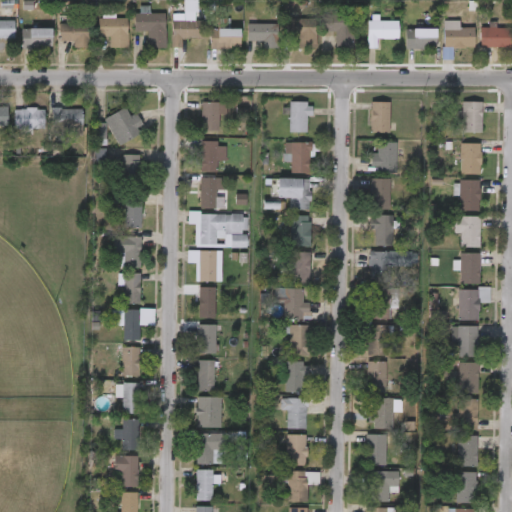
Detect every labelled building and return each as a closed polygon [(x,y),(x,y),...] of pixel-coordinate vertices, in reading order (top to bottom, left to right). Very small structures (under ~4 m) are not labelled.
[(164,47),(148,47),(147,32),(134,32),(134,14),(164,14),(164,47)] [(352,14),(352,49),(334,49),(334,32),(322,32),(322,14),(352,14)] [(118,25),(118,43),(131,43),(131,60),(149,60),(149,25),(133,25),(133,18),(124,18),(123,25),(118,25)] [(126,48),(109,48),(109,37),(98,37),(98,19),(126,19),(126,48)] [(295,49),(295,19),(315,19),(315,49),(295,49)] [(0,21),(13,21),(13,40),(0,40),(0,21)] [(202,21),(202,38),(180,38),(180,48),(170,48),(170,21),(202,21)] [(397,40),(383,40),(383,49),(367,49),(367,21),(397,21),(397,40)] [(87,23),(87,48),(73,48),(73,42),(58,42),(58,23),(87,23)] [(262,48),(262,42),(246,42),(246,25),(276,25),(276,48),(262,48)] [(94,60),(112,59),(111,30),(99,30),(99,26),(82,26),(83,48),(94,48),(94,60)] [(167,33),(167,26),(157,26),(157,60),(165,60),(165,50),(185,50),(185,33),(167,33)] [(510,47),(479,47),(479,26),(510,26),(510,47)] [(51,28),(51,48),(21,48),(21,28),(51,28)] [(208,49),(208,28),(240,28),(240,49),(208,49)] [(308,43),(319,44),(318,59),(338,60),(339,30),(308,28),(308,43)] [(435,28),(435,49),(404,49),(404,28),(435,28)] [(443,48),(443,28),(473,28),(473,48),(443,48)] [(282,60),(300,60),(300,30),(271,31),(271,47),(281,47),(282,60)] [(424,71),(435,72),(435,60),(457,60),(458,41),(442,40),(442,33),(425,32),(424,71)] [(381,33),(351,33),(351,51),(382,51),(381,33)] [(494,59),(494,40),(479,40),(479,34),(463,34),(463,59),(494,59)] [(231,53),(246,53),(246,60),(261,60),(261,36),(231,35),(231,53)] [(43,53),(58,53),(57,60),(74,60),(74,37),(43,36),(43,53)] [(36,41),(5,40),(5,59),(36,59),(36,41)] [(193,41),(193,61),(224,60),(223,40),(193,41)] [(389,40),(388,61),(419,61),(419,41),(389,40)] [(217,131),(199,131),(199,102),(217,102),(217,131)] [(288,132),(288,102),(307,102),(307,132),(288,132)] [(388,133),(369,133),(369,102),(388,102),(388,133)] [(460,132),(460,102),(480,102),(480,132),(460,132)] [(134,114),(141,125),(135,129),(138,134),(123,143),(107,117),(123,107),(129,117),(134,114)] [(13,108),(43,108),(43,128),(13,128),(13,108)] [(82,108),(82,128),(51,128),(51,108),(82,108)] [(210,126),(210,114),(186,114),(185,143),(202,143),(202,126),(210,126)] [(290,145),(290,128),(295,128),(296,115),(273,114),(272,144),(290,145)] [(373,114),(354,114),(353,145),(372,145),(373,114)] [(465,114),(445,114),(445,144),(465,145),(465,114)] [(88,129),(101,157),(124,147),(120,139),(125,137),(120,125),(113,129),(109,119),(88,129)] [(0,120),(0,140),(28,141),(28,121),(0,120)] [(66,120),(32,120),(33,143),(67,143),(66,120)] [(199,172),(199,141),(216,141),(216,158),(216,172),(199,172)] [(309,142),(309,173),(290,173),(290,161),(285,161),(285,142),(309,142)] [(394,142),(394,172),(370,172),(370,153),(376,153),(376,142),(394,142)] [(457,174),(457,143),(479,143),(479,174),(457,174)] [(209,158),(201,158),(201,153),(184,153),(185,184),(201,183),(201,173),(209,173),(209,158)] [(293,185),(293,169),(296,168),(296,154),(267,155),(268,174),(274,174),(274,186),(293,185)] [(379,182),(380,154),(361,154),(361,165),(355,165),(354,182),(379,182)] [(114,155),(139,155),(139,179),(114,179),(114,155)] [(463,186),(464,155),(443,155),(443,186),(463,186)] [(106,190),(124,190),(123,166),(106,167),(106,190)] [(199,178),(221,178),(221,190),(215,190),(215,208),(199,208),(199,178)] [(288,210),(288,179),(309,179),(309,210),(288,210)] [(368,179),(391,179),(391,209),(368,209),(368,179)] [(457,211),(457,180),(478,180),(478,211),(457,211)] [(199,201),(205,201),(205,190),(184,189),(183,220),(207,220),(207,209),(199,209),(199,201)] [(292,222),(293,191),(261,190),(261,209),(273,210),(273,221),(292,222)] [(373,191),(354,190),(353,221),(373,222),(373,191)] [(123,227),(123,192),(140,192),(140,227),(123,227)] [(462,223),(463,193),(436,192),(436,208),(442,208),(442,222),(462,223)] [(126,212),(109,211),(107,239),(124,240),(126,212)] [(247,221),(262,221),(262,212),(247,211),(247,221)] [(243,246),(195,246),(195,225),(187,225),(187,213),(245,213),(245,231),(243,231),(243,246)] [(309,215),(309,246),(289,246),(289,215),(309,215)] [(391,215),(391,246),(371,246),(371,215),(391,215)] [(479,217),(479,247),(458,247),(458,234),(453,234),(453,217),(479,217)] [(230,260),(230,247),(225,247),(225,226),(171,225),(171,236),(179,236),(178,258),(199,258),(199,250),(208,250),(208,259),(230,260)] [(293,258),(294,228),(275,227),(274,257),(293,258)] [(358,257),(376,257),(376,229),(353,228),(353,241),(358,241),(358,257)] [(463,229),(437,228),(437,245),(443,245),(443,258),(462,259),(463,229)] [(139,237),(139,267),(121,267),(121,237),(139,237)] [(96,264),(108,264),(108,279),(124,280),(125,249),(97,248),(96,264)] [(197,262),(186,262),(186,251),(219,251),(219,282),(197,282),(197,262)] [(368,282),(368,252),(389,252),(389,282),(368,282)] [(459,284),(458,253),(489,252),(490,266),(478,266),(478,284),(459,284)] [(306,255),(306,283),(290,283),(290,255),(306,255)] [(204,293),(205,263),(171,262),(171,275),(179,275),(179,293),(204,293)] [(352,290),(372,290),(372,274),(375,274),(376,264),(353,263),(352,290)] [(294,264),(277,264),(276,295),(293,295),(294,264)] [(463,265),(443,265),(443,272),(435,272),(435,282),(443,282),(443,295),(462,296),(463,265)] [(139,303),(123,303),(123,273),(139,273),(139,303)] [(123,316),(124,285),(102,285),(101,298),(109,298),(109,315),(123,316)] [(197,288),(214,288),(214,318),(197,318),(197,288)] [(309,303),(309,320),(283,320),(283,301),(280,301),(280,289),(301,289),(301,303),(309,303)] [(367,319),(367,289),(389,289),(389,319),(367,319)] [(477,289),(477,320),(457,320),(457,289),(477,289)] [(182,330),(199,330),(198,299),(182,299),(182,330)] [(267,331),(290,331),(290,314),(287,314),(287,300),(257,300),(257,314),(267,314),(267,331)] [(473,300),(440,301),(441,333),(462,332),(461,315),(473,314),(473,300)] [(374,304),(355,303),(354,331),(373,332),(374,304)] [(138,340),(122,340),(122,324),(111,325),(110,310),(153,309),(153,325),(137,325),(138,340)] [(122,322),(107,321),(106,352),(122,352),(122,322)] [(196,353),(196,324),(215,325),(215,353),(196,353)] [(308,325),(308,356),(287,356),(287,325),(308,325)] [(387,355),(367,355),(367,325),(387,325),(387,355)] [(452,356),(452,326),(476,326),(476,356),(452,356)] [(199,336),(182,337),(183,366),(199,365),(199,336)] [(292,368),(293,338),(274,337),(273,367),(292,368)] [(371,368),(372,337),(351,337),(350,367),(371,368)] [(460,338),(434,339),(434,354),(441,354),(441,369),(461,368),(460,338)] [(138,347),(138,376),(120,376),(120,347),(138,347)] [(105,388),(123,388),(123,359),(105,359),(105,388)] [(212,391),(196,391),(196,360),(213,360),(212,391)] [(284,361),(304,361),(304,391),(284,391),(284,361)] [(385,361),(385,393),(366,393),(366,361),(385,361)] [(457,363),(477,363),(477,394),(457,394),(457,363)] [(197,372),(181,372),(181,402),(197,403),(197,372)] [(369,404),(369,374),(350,373),(350,404),(369,404)] [(269,374),(268,403),(289,404),(291,375),(269,374)] [(442,405),(461,405),(461,374),(441,375),(442,405)] [(139,414),(120,414),(120,383),(139,383),(139,414)] [(196,427),(196,396),(219,396),(219,412),(213,412),(213,427),(196,427)] [(285,410),(280,410),(280,398),(305,398),(305,428),(285,428),(285,410)] [(391,428),(367,428),(367,398),(391,398),(391,428)] [(475,429),(456,429),(456,398),(476,399),(475,429)] [(205,409),(180,408),(180,439),(204,440),(205,409)] [(270,440),(290,441),(290,410),(264,410),(264,422),(270,422),(270,440)] [(354,440),(376,441),(376,423),(385,424),(385,411),(358,410),(358,425),(354,425),(354,440)] [(443,411),(442,440),(460,441),(461,412),(443,411)] [(137,449),(121,449),(121,419),(137,419),(137,449)] [(105,441),(99,441),(98,461),(121,462),(122,431),(105,431),(105,441)] [(197,433),(211,433),(211,464),(197,464),(197,433)] [(284,465),(284,435),(304,435),(304,465),(284,465)] [(364,465),(364,435),(384,435),(384,465),(364,465)] [(476,466),(455,466),(455,435),(476,435),(476,466)] [(181,445),(180,475),(202,475),(203,445),(181,445)] [(269,477),(289,477),(289,446),(270,446),(269,477)] [(369,477),(370,447),(350,446),(349,477),(369,477)] [(460,478),(460,448),(440,447),(439,477),(460,478)] [(113,472),(113,456),(136,456),(136,487),(120,487),(120,472),(113,472)] [(97,484),(105,484),(104,498),(121,499),(122,468),(98,467),(97,484)] [(211,500),(194,500),(194,470),(211,470),(211,500)] [(286,502),(286,472),(306,472),(306,502),(286,502)] [(367,472),(397,472),(396,490),(388,490),(388,501),(367,501),(367,472)] [(454,503),(454,472),(474,472),(474,503),(454,503)] [(180,483),(179,511),(189,511),(195,511),(196,496),(203,496),(204,483),(180,483)] [(271,511),(290,511),(291,495),(302,495),(302,484),(272,483),(271,511)] [(382,483),(357,483),(356,511),(371,511),(372,497),(381,498),(382,483)] [(458,511),(460,484),(439,483),(438,511),(458,511)] [(136,492),(136,511),(120,511),(120,492),(136,492)]
